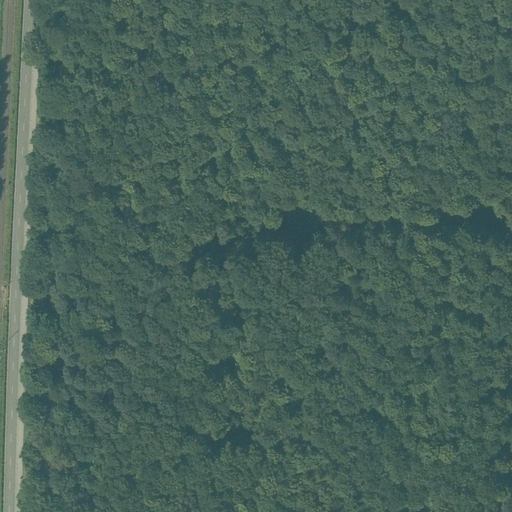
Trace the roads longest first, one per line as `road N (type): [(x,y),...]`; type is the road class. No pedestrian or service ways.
road 1 (tertiary): [(7,511),(29,0)]
road 2 (track): [(60,0),(43,511)]
road 3 (track): [(223,511),(108,460),(45,458)]
